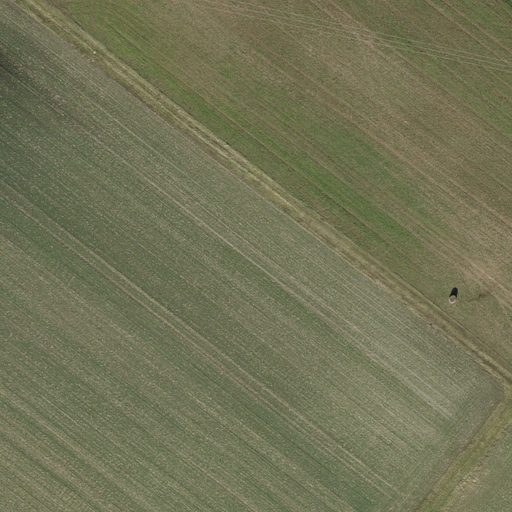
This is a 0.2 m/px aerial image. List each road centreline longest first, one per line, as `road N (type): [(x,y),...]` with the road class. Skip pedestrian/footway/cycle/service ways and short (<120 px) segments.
road 1 (track): [(511,373),(40,0)]
road 2 (track): [(429,511),(511,410)]
